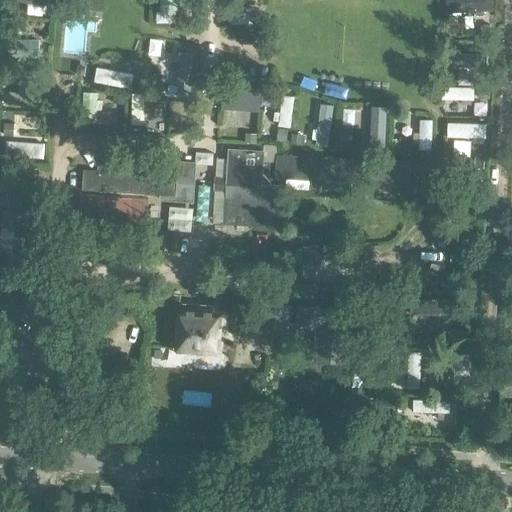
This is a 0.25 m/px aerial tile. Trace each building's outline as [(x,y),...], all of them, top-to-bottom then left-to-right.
[(160,0),(161,10),(191,10),(190,0),(160,0)] [(232,12),(232,23),(261,24),(261,13),(254,13),(255,8),(246,7),(246,12),(232,12)] [(452,17),(452,29),(470,29),(470,35),(479,35),(479,29),(486,29),(486,18),(452,17)] [(38,40),(9,41),(9,57),(38,57),(38,40)] [(156,52),(155,64),(183,66),(184,54),(156,52)] [(453,53),(452,65),(471,66),(471,71),(479,71),(479,66),(487,67),(487,55),(453,53)] [(104,71),(102,82),(134,88),(136,77),(118,74),(119,68),(109,67),(108,72),(104,71)] [(20,78),(19,106),(36,106),(37,79),(20,78)] [(223,86),(222,109),(260,111),(262,88),(223,86)] [(442,88),(441,99),(462,100),(462,104),(471,104),(471,100),(473,100),(474,88),(442,88)] [(132,91),(131,124),(143,124),(145,91),(132,91)] [(84,92),(82,122),(96,123),(97,109),(101,110),(102,101),(97,101),(97,93),(84,92)] [(278,109),(276,119),(282,120),(281,123),(290,125),(295,97),(286,96),(283,110),(278,109)] [(321,102),(316,137),(328,139),(333,104),(321,102)] [(372,103),(370,147),(386,147),(388,103),(372,103)] [(416,134),(415,142),(420,142),(419,149),(431,149),(432,120),(420,120),(420,134),(416,134)] [(448,123),(447,137),(474,138),(474,142),(483,142),(483,138),(486,138),(487,124),(448,123)] [(2,137),(1,156),(44,158),(45,140),(2,137)] [(280,228),(284,185),(259,183),(261,156),(240,155),(240,159),(229,158),(224,224),(280,228)] [(311,179),(312,156),(305,156),(278,155),(276,177),(311,179)] [(345,158),(331,157),(328,180),(363,182),(364,160),(345,159),(345,158)] [(381,160),(381,161),(375,161),(374,185),(409,186),(410,162),(405,161),(381,160)] [(82,190),(177,196),(179,176),(158,175),(158,166),(99,162),(98,171),(83,170),(82,190)] [(218,185),(219,168),(208,167),(207,185),(218,185)] [(206,200),(205,230),(217,230),(218,200),(206,200)] [(41,260),(43,213),(4,212),(1,273),(40,275),(40,273),(49,273),(50,260),(41,260)] [(436,263),(436,277),(473,277),(473,232),(457,232),(457,263),(436,263)] [(280,246),(279,268),(295,269),(296,247),(280,246)] [(422,275),(422,265),(406,264),(406,275),(422,275)] [(314,298),(313,283),(278,285),(279,300),(314,298)] [(453,299),(411,299),(411,315),(453,314),(453,313),(453,299)] [(216,351),(218,306),(182,304),(180,349),(185,349),(188,354),(194,354),(197,350),(216,351)] [(302,308),(301,326),(319,327),(318,337),(317,337),(316,342),(318,343),(317,361),(345,363),(348,311),(302,308)] [(152,347),(152,355),(160,355),(160,347),(152,347)] [(468,356),(456,355),(454,383),(466,384),(468,356)] [(422,359),(411,359),(411,386),(422,386),(422,359)] [(415,400),(415,412),(452,413),(452,401),(415,400)]
